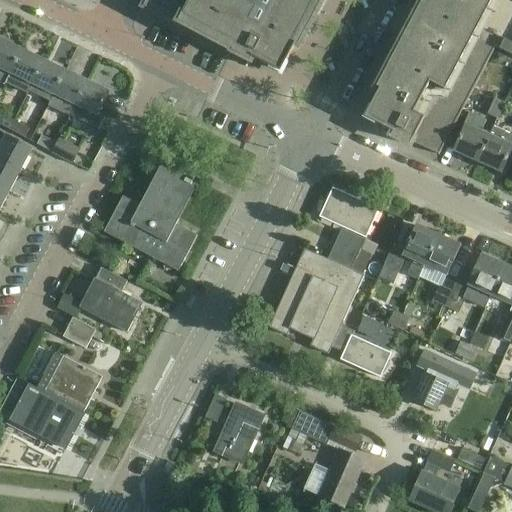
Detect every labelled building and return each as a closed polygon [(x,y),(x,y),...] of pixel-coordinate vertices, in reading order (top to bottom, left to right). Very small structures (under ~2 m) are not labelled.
[(146,0),(143,7),(179,27),(181,24),(233,52),(232,53),(240,57),(250,63),(252,59),(270,69),(272,70),(274,70),(277,70),(279,70),(281,69),(282,69),(283,67),(285,66),(286,64),(295,47),(298,48),(323,0),(146,0)] [(511,0),(423,0),(417,12),(393,57),(379,84),(376,89),(379,91),(370,107),(368,106),(361,119),(364,121),(374,126),(375,124),(393,134),(391,137),(402,142),(410,147),(412,143),(439,156),(495,49),(511,57),(511,0)] [(0,39),(0,69),(0,70),(0,82),(5,85),(5,84),(10,74),(21,50),(0,39)] [(10,74),(5,84),(6,84),(27,94),(28,92),(43,61),(22,51),(21,50),(10,74)] [(495,53),(490,63),(496,66),(503,64),(506,58),(495,53)] [(43,61),(28,92),(28,93),(29,93),(50,102),(65,71),(44,61),(43,61)] [(50,102),(47,107),(48,107),(69,118),(75,106),(75,105),(86,83),(87,82),(65,71),(50,102)] [(75,105),(75,106),(98,116),(109,92),(87,82),(86,83),(75,105)] [(497,120),(505,104),(494,99),(486,115),(497,120)] [(0,125),(9,130),(14,121),(0,113),(0,125)] [(465,125),(453,152),(478,163),(490,136),(481,132),(486,121),(469,113),(464,125),(465,125)] [(14,121),(9,130),(10,131),(11,131),(25,139),(25,138),(29,129),(15,122),(14,121)] [(478,163),(501,174),(511,148),(511,136),(493,128),(490,136),(478,163)] [(0,147),(0,159),(21,170),(32,150),(6,136),(0,147)] [(37,145),(49,152),(51,153),(56,144),(41,136),(37,145)] [(56,144),(51,153),(72,164),(79,151),(58,140),(56,144)] [(0,159),(0,185),(10,191),(21,170),(0,159)] [(176,225),(196,186),(178,176),(160,167),(139,206),(123,197),(104,233),(178,272),(197,236),(176,225)] [(0,209),(9,192),(10,191),(0,185),(0,209)] [(333,190),(319,219),(342,230),(341,232),(327,261),(350,272),(365,240),(379,211),(333,190)] [(415,225),(401,257),(413,262),(413,264),(412,264),(407,275),(417,280),(418,277),(422,268),(437,235),(415,225)] [(437,235),(422,268),(423,269),(433,273),(434,272),(443,276),(446,277),(459,248),(460,246),(438,236),(437,235)] [(305,251),(269,329),(287,338),(290,331),(313,341),(310,348),(328,356),(331,349),(343,354),(352,338),(354,333),(340,327),(363,278),(350,272),(327,261),(317,257),(305,251)] [(393,285),(404,261),(389,255),(378,278),(393,285)] [(481,256),(468,286),(490,296),(504,266),(481,256)] [(504,266),(490,296),(492,296),(511,305),(511,269),(505,267),(504,266)] [(126,332),(140,305),(121,295),(127,282),(101,269),(82,304),(80,308),(82,309),(126,332)] [(446,308),(457,285),(442,279),(432,302),(446,308)] [(457,285),(446,308),(459,314),(469,291),(457,285)] [(64,295),(56,310),(72,319),(76,321),(82,309),(80,308),(82,304),(64,295)] [(388,324),(396,328),(402,316),(394,312),(388,324)] [(509,343),(511,338),(511,313),(508,312),(496,337),(509,343)] [(402,316),(396,328),(404,332),(410,320),(409,319),(402,316)] [(363,317),(357,332),(366,336),(373,322),(363,317)] [(72,319),(63,338),(86,350),(92,338),(95,332),(95,331),(96,331),(76,321),(72,319)] [(412,328),(409,334),(420,339),(423,333),(412,328)] [(352,338),(343,354),(340,361),(380,379),(390,356),(352,338)] [(463,359),(469,346),(460,342),(454,355),(463,359)] [(469,346),(463,359),(471,362),(476,350),(469,346)] [(424,375),(412,401),(435,411),(439,403),(449,407),(457,392),(455,391),(458,385),(461,387),(468,371),(424,351),(417,367),(428,372),(426,375),(424,375)] [(55,353),(37,389),(45,393),(45,394),(60,402),(83,414),(90,401),(87,399),(91,390),(95,392),(102,378),(64,358),(55,353)] [(511,387),(506,385),(502,392),(504,399),(511,402),(511,398),(511,387)] [(31,386),(12,423),(65,450),(73,434),(69,432),(73,426),(76,428),(84,414),(83,414),(60,402),(45,394),(45,393),(37,389),(31,386)] [(214,395),(204,418),(205,419),(216,424),(226,401),(215,396),(214,395)] [(242,465),(264,417),(236,404),(214,452),(242,465)] [(326,445),(334,427),(299,412),(291,429),(326,445)] [(354,452),(360,440),(361,438),(335,426),(329,441),(354,452)] [(480,471),(485,460),(462,449),(457,460),(480,471)] [(449,472),(454,462),(431,451),(409,501),(431,511),(449,511),(459,489),(435,478),(439,468),(449,472)] [(342,508),(362,463),(339,452),(319,497),(342,508)] [(511,466),(511,467),(490,457),(484,474),(467,509),(472,511),(479,511),(494,479),(504,483),(511,487),(511,466)] [(201,483),(206,471),(193,466),(188,477),(201,483)]
